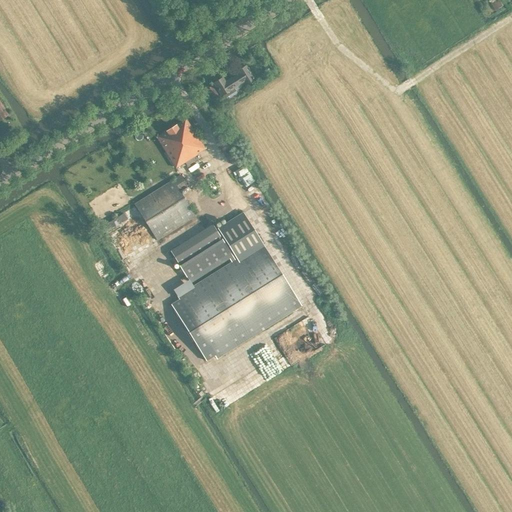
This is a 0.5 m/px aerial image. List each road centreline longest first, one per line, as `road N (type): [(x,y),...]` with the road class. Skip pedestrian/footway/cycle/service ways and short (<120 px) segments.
road 1 (tertiary): [(0,180),(289,0)]
road 2 (unclassified): [(308,0),(337,45),(397,92),(511,15)]
